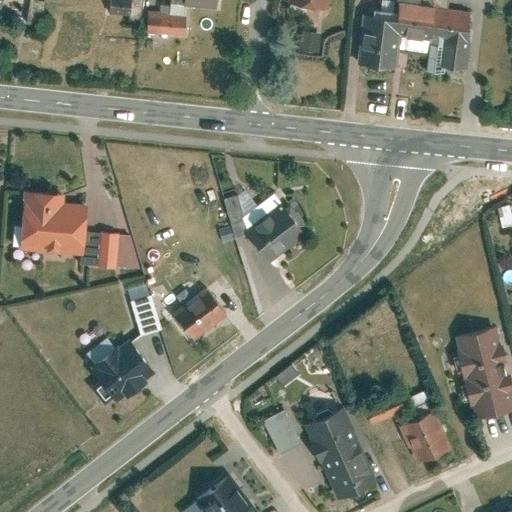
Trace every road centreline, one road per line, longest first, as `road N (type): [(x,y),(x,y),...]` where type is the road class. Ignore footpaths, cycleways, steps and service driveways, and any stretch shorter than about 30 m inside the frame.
road 1 (tertiary): [(408,140),(378,236),(362,258),(212,384)]
road 2 (tertiary): [(252,122),(0,96)]
road 3 (tertiary): [(212,384),(48,511)]
road 4 (tertiary): [(408,140),(252,122)]
road 5 (residential): [(212,384),(299,511)]
road 6 (residential): [(381,511),(511,453)]
road 7 (residential): [(263,0),(252,122)]
